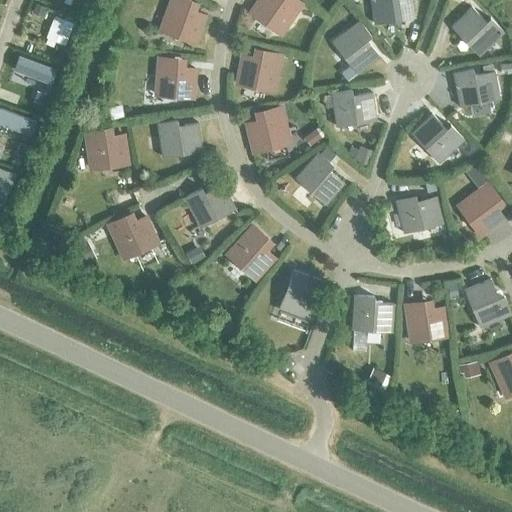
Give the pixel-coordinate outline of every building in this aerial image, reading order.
[(171,0),(160,29),(194,41),(204,15),(182,7),(184,0),(171,0)] [(296,0),(288,0),(286,3),(282,0),(258,0),(250,12),(280,33),(301,3),(296,0)] [(410,0),(370,0),(374,23),(413,17),(410,0)] [(491,19),(486,23),(471,7),(451,26),(478,55),(503,32),(491,19)] [(340,72),(346,80),(378,55),(365,38),(369,34),(358,20),(332,41),(350,64),(340,72)] [(237,83),(272,90),(279,55),(267,52),(266,60),(242,55),(237,83)] [(156,94),(192,97),(194,69),(170,67),(171,59),(159,58),(156,94)] [(493,71),(471,75),(470,69),(453,73),(459,106),(498,98),(493,71)] [(371,92),(350,95),(349,90),(331,92),(336,126),(375,120),(371,92)] [(247,123),(253,151),(288,142),(280,107),(268,110),(270,118),(247,123)] [(451,126),(446,130),(432,114),(411,133),(438,162),(463,139),(451,126)] [(197,123),(175,126),(175,120),(157,123),(162,156),(201,150),(197,123)] [(122,135),(99,138),(97,130),(85,132),(91,168),(127,162),(122,135)] [(331,164),(328,162),(337,152),(327,143),(318,153),(317,152),(295,178),(325,204),(343,183),(327,168),(331,164)] [(403,232),(442,222),(435,195),(440,194),(436,179),(423,182),(427,197),(414,201),(412,195),(395,199),(403,232)] [(200,227),(235,208),(221,184),(202,194),(199,189),(184,197),(200,227)] [(458,205),(480,234),(502,217),(492,204),(499,199),(487,184),(458,205)] [(124,257),(156,242),(145,217),(123,226),(120,219),(108,224),(124,257)] [(227,254),(254,278),(273,257),(261,246),(267,239),(253,226),(227,254)] [(279,307),(310,319),(317,302),(311,300),(319,280),(293,270),(279,307)] [(504,297),(498,299),(490,279),(464,290),(479,326),(511,313),(504,297)] [(351,329),(391,331),(393,304),(371,302),(371,296),(353,295),(351,329)] [(442,307),(418,311),(417,303),(405,305),(410,340),(446,335),(442,307)] [(506,395),(511,392),(511,361),(505,365),(502,357),(491,362),(506,395)]
